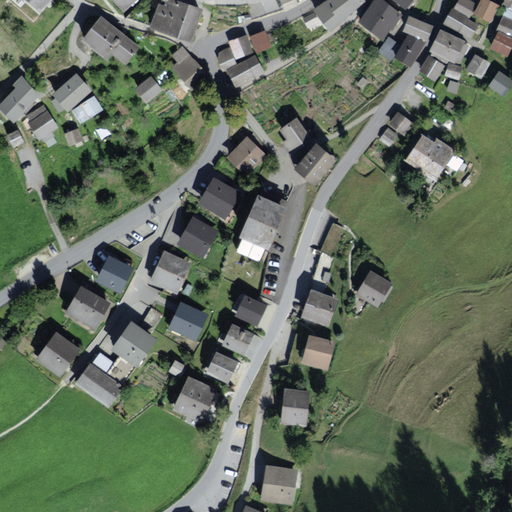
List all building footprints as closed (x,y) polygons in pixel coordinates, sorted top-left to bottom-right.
[(53,0),(25,0),(41,14),(53,0)] [(137,0),(115,0),(126,11),(137,0)] [(205,9),(178,0),(160,0),(151,28),(194,43),(205,9)] [(300,5),(297,0),(281,0),(286,10),(300,5)] [(366,0),(327,0),(316,9),(332,30),(368,3),(366,0)] [(404,14),(384,0),(375,0),(359,22),(384,41),(404,14)] [(413,0),(396,0),(407,8),(413,0)] [(470,0),(459,0),(455,8),(470,17),(478,4),(470,0)] [(489,0),(482,0),(475,14),(491,22),(500,6),(489,0)] [(319,22),(313,8),(304,12),(309,25),(319,22)] [(480,25),(452,10),(446,21),(473,36),(480,25)] [(141,47),(102,16),(82,40),(108,61),(113,55),(126,65),(141,47)] [(428,41),(435,26),(410,16),(404,31),(428,41)] [(511,19),(505,16),(499,29),(511,35),(511,19)] [(466,41),(442,29),(432,51),(456,63),(466,41)] [(266,31),(252,36),(258,52),(272,47),(266,31)] [(511,51),(511,38),(499,32),(491,49),(509,58),(511,51)] [(248,35),(231,41),(238,58),(254,52),(248,35)] [(424,44),(408,35),(396,58),(412,67),(424,44)] [(202,67),(183,46),(172,57),(178,63),(173,68),(185,82),(202,67)] [(223,69),(236,63),(231,51),(217,57),(223,69)] [(492,64),(477,54),(467,69),(483,79),(492,64)] [(265,74),(256,56),(233,68),(242,86),(265,74)] [(446,66),(431,57),(421,71),(436,81),(446,66)] [(464,69),(451,64),(446,75),(460,80),(464,69)] [(511,87),(511,78),(501,70),(490,85),(506,96),(511,87)] [(92,90),(77,74),(54,95),(69,112),(92,90)] [(163,90),(152,76),(136,89),(147,103),(163,90)] [(40,98),(23,81),(0,103),(0,108),(14,123),(40,98)] [(105,112),(95,97),(73,112),(82,126),(105,112)] [(60,127),(48,110),(28,125),(40,141),(60,127)] [(398,112),(389,125),(402,134),(411,122),(398,112)] [(313,139),(297,118),(281,130),(296,151),(313,139)] [(398,135),(387,128),(379,141),(390,148),(398,135)] [(79,130),(67,134),(71,147),(84,143),(79,130)] [(25,144),(19,132),(8,137),(14,149),(25,144)] [(435,142),(424,135),(407,160),(437,180),(457,150),(438,138),(435,142)] [(266,155),(248,137),(227,158),(245,176),(266,155)] [(338,161),(317,143),(295,169),(316,187),(338,161)] [(243,193),(215,177),(199,204),(226,221),(243,193)] [(289,208),(259,194),(240,238),(272,251),(289,208)] [(220,232),(195,216),(178,244),(204,259),(220,232)] [(193,264),(166,251),(151,281),(178,294),(193,264)] [(135,267),(110,255),(97,281),(121,293),(135,267)] [(393,285),(372,272),(357,295),(379,309),(393,285)] [(112,302),(81,286),(67,312),(97,329),(112,302)] [(340,301),(312,291),(302,319),(330,328),(340,301)] [(268,305),(246,295),(236,316),(257,326),(268,305)] [(209,314),(182,301),(168,328),(196,341),(209,314)] [(132,321),(112,350),(138,367),(158,338),(132,321)] [(234,323),(223,346),(245,356),(256,333),(234,323)] [(81,349),(57,331),(37,359),(61,376),(81,349)] [(0,335),(0,352),(8,342),(0,335)] [(337,343),(311,336),(303,365),(329,372),(337,343)] [(110,352),(104,348),(95,361),(108,370),(117,358),(110,352)] [(240,364),(218,352),(207,373),(229,385),(240,364)] [(125,387),(92,363),(77,385),(109,408),(125,387)] [(219,391),(190,377),(174,410),(203,424),(219,391)] [(310,409),(284,407),(282,425),(308,427),(310,409)] [(295,472),(267,468),(263,498),(291,502),(295,472)]
